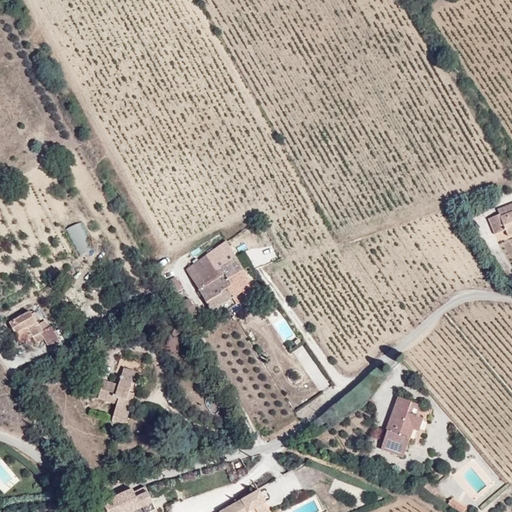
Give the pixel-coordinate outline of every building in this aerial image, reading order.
[(511,205),(499,210),(502,218),(511,213),(511,205)] [(490,219),(496,234),(507,230),(509,236),(511,235),(511,213),(502,218),(501,215),(490,219)] [(79,255),(92,249),(80,222),(67,228),(79,255)] [(256,286),(229,241),(212,253),(221,264),(225,262),(235,276),(229,281),(241,295),(256,286)] [(241,295),(229,281),(235,276),(225,262),(221,264),(212,253),(186,270),(198,284),(214,311),(241,295)] [(174,293),(182,288),(176,277),(168,282),(174,293)] [(257,292),(254,287),(234,299),(237,304),(257,292)] [(131,303),(136,313),(157,302),(152,293),(131,303)] [(200,311),(192,299),(183,304),(191,317),(200,311)] [(49,329),(44,319),(36,323),(30,313),(8,325),(15,337),(17,336),(28,331),(32,338),(36,345),(42,341),(39,335),(49,329)] [(49,329),(39,335),(42,341),(45,347),(58,345),(49,329)] [(32,338),(28,331),(17,336),(22,345),(32,338)] [(295,352),(318,389),(327,383),(304,346),(295,352)] [(129,395),(136,369),(123,365),(118,383),(103,379),(99,397),(117,402),(114,418),(126,421),(132,398),(129,395)] [(325,412),(336,425),(389,383),(378,369),(325,412)] [(422,430),(428,414),(422,411),(414,408),(416,399),(404,394),(396,415),(398,417),(393,432),(390,432),(385,446),(407,455),(417,429),(422,430)] [(426,402),(416,399),(414,408),(422,411),(426,402)] [(434,479),(430,483),(438,491),(442,488),(434,479)] [(158,511),(151,489),(139,493),(137,490),(131,490),(123,493),(120,493),(100,503),(102,506),(99,508),(100,510),(96,511),(158,511)] [(274,511),(269,502),(272,501),(264,489),(223,511),(274,511)] [(457,495),(453,500),(467,510),(471,504),(457,495)]
